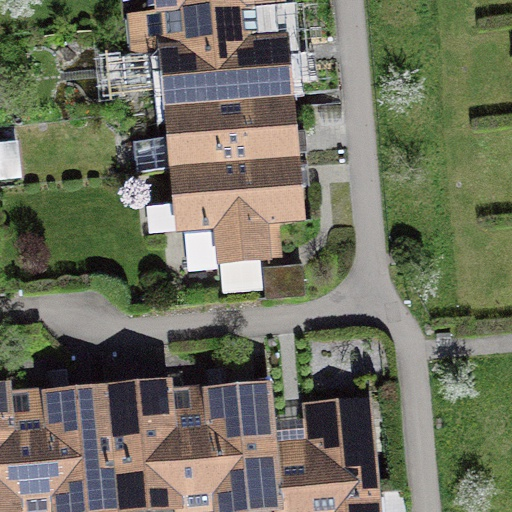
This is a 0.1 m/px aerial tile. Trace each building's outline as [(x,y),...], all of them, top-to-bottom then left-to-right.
[(296,62),(292,11),(251,18),(231,0),(204,0),(187,16),(156,17),(129,17),(133,60),(162,60),(166,120),(300,106),(296,62)] [(292,11),(291,0),(154,0),(156,17),(187,16),(204,0),(231,0),(251,18),(292,11)] [(307,168),(300,106),(166,120),(172,179),(307,168)] [(307,168),(172,179),(177,240),(216,237),(219,274),(277,269),(274,230),(311,227),(307,168)] [(51,464),(47,415),(13,418),(11,389),(0,389),(0,507),(15,506),(12,467),(51,464)] [(212,461),(209,411),(172,414),(170,390),(110,394),(118,509),(178,504),(175,464),(212,461)] [(276,448),(271,392),(207,397),(209,411),(212,461),(175,464),(178,504),(178,511),(219,511),(280,507),(276,448)] [(46,399),(47,415),(51,464),(12,467),(15,506),(15,511),(74,511),(118,509),(110,394),(46,399)] [(383,511),(375,402),(303,408),(306,446),(276,448),(280,507),(280,511),(383,511)]
